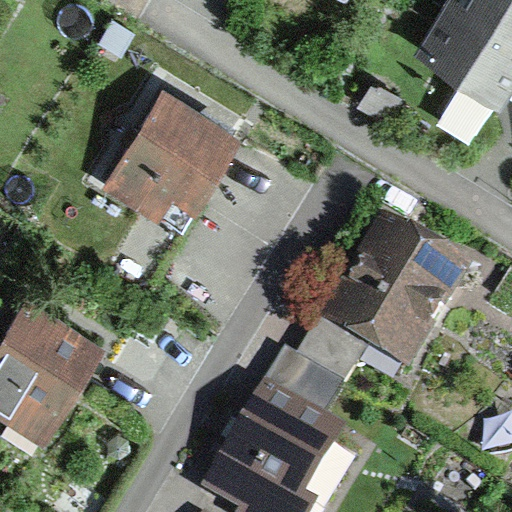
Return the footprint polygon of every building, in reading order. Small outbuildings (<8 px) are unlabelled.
[(511,97),(511,0),(451,0),(416,59),(504,111),(511,97)] [(382,116),(392,94),(366,82),(356,104),(382,116)] [(221,127),(161,94),(112,182),(171,215),(221,127)] [(293,356),(336,381),(355,348),(400,374),(458,273),(371,222),(293,356)] [(84,343),(22,305),(0,340),(0,410),(31,429),(84,343)] [(323,408),(336,381),(280,351),(266,376),(323,408)] [(306,511),(346,447),(260,395),(202,491),(237,511),(306,511)]
